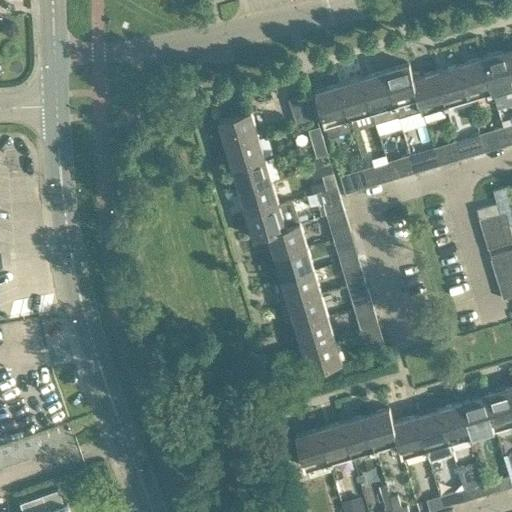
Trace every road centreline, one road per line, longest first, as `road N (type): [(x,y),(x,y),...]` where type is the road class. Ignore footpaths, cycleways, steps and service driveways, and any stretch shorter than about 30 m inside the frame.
road 1 (unclassified): [(152,511),(82,310),(56,107)]
road 2 (residential): [(53,54),(222,38),(393,0)]
